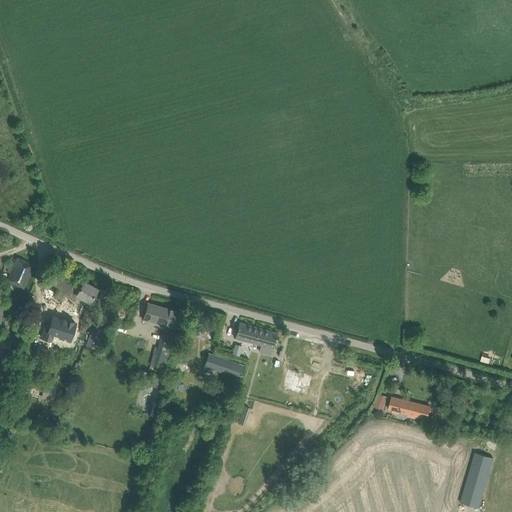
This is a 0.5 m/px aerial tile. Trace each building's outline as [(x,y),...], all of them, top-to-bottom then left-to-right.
[(10,263),(6,272),(10,273),(6,281),(23,289),(33,267),(16,259),(13,264),(10,263)] [(54,278),(49,283),(58,290),(56,292),(53,297),(60,303),(64,298),(66,296),(73,301),(76,298),(77,296),(91,304),(92,302),(97,293),(96,293),(98,289),(84,281),(81,286),(60,270),(54,278)] [(121,298),(116,316),(125,319),(130,302),(121,298)] [(161,324),(177,328),(181,312),(148,303),(143,320),(161,325),(161,324)] [(59,318),(54,316),(51,323),(46,322),(41,337),(51,340),(53,335),(70,340),(75,323),(74,322),(70,321),(63,319),(63,318),(59,317),(59,318)] [(273,348),(278,333),(239,322),(235,338),(273,348)] [(96,350),(104,330),(93,326),(86,346),(96,350)] [(164,369),(174,337),(162,334),(156,354),(154,354),(150,365),(164,369)] [(204,351),(214,355),(217,347),(207,343),(204,351)] [(235,345),(232,354),(239,356),(242,347),(235,345)] [(244,365),(209,353),(205,367),(240,378),(241,374),(242,375),(242,373),(241,373),(244,365)] [(375,408),(382,410),(386,397),(380,395),(375,408)] [(430,406),(392,396),(389,409),(392,410),(392,413),(398,414),(399,412),(408,414),(407,417),(415,419),(416,416),(421,418),(421,420),(427,421),(430,406)] [(455,424),(453,429),(464,433),(465,427),(455,424)] [(493,459),(476,454),(461,503),(478,508),(493,459)]
